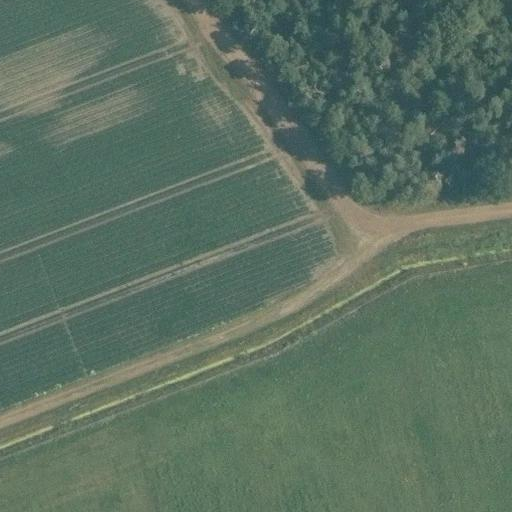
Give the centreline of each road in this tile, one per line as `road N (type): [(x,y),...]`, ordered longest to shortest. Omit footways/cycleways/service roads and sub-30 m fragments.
road 1 (track): [(0,417),(320,292),(388,232)]
road 2 (track): [(187,0),(363,216),(388,232),(511,217)]
